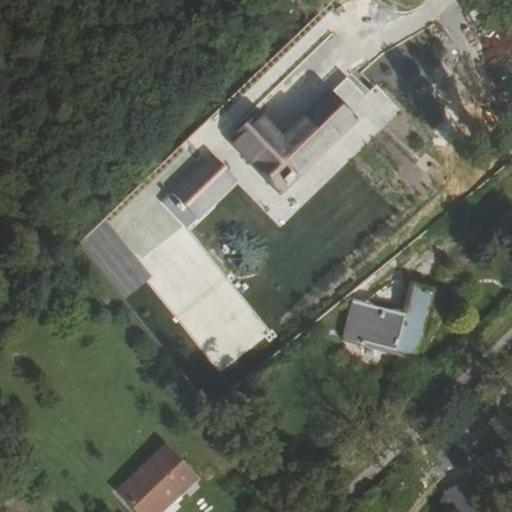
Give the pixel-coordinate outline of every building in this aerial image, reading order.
[(486,64),(510,49),(500,33),(476,48),(486,64)] [(258,116),(233,142),(282,191),(354,122),(369,106),(344,78),(327,95),(282,141),(258,116)] [(402,316),(345,302),(305,334),(363,348),(364,345),(393,352),(393,355),(414,361),(431,291),(410,286),(402,316)] [(197,511),(217,495),(196,470),(145,511),(197,511)] [(455,511),(467,511),(472,511),(463,484),(448,489),(455,511)]
